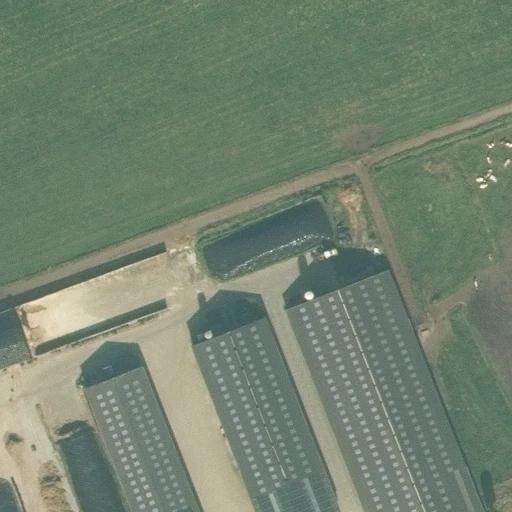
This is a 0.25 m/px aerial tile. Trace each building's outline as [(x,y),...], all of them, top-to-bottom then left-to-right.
[(324,216),(226,241),(233,271),(266,263),(265,258),(316,245),(313,235),(328,231),(324,216)] [(481,511),(387,270),(285,309),(364,511),(481,511)] [(336,511),(262,319),(189,347),(253,511),(336,511)] [(85,388),(133,511),(196,511),(135,354),(113,363),(118,376),(85,388)] [(63,434),(90,496),(105,489),(97,471),(105,467),(86,424),(63,434)]
